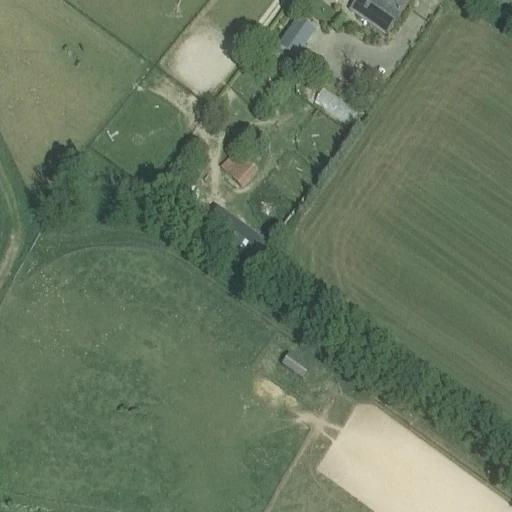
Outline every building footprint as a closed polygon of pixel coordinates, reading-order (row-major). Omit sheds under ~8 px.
[(413,0),(412,0),(356,0),(349,11),(386,38),(413,0)] [(286,24),(291,28),(297,20),(291,17),(286,24)] [(297,40),(288,33),(278,47),(287,54),(297,40)] [(315,102),(348,124),(358,110),(324,88),(315,102)] [(228,173),(242,187),(258,171),(243,157),(228,173)] [(267,247),(217,211),(203,230),(253,266),(267,247)] [(282,365),(303,381),(311,370),(290,355),(282,365)]
